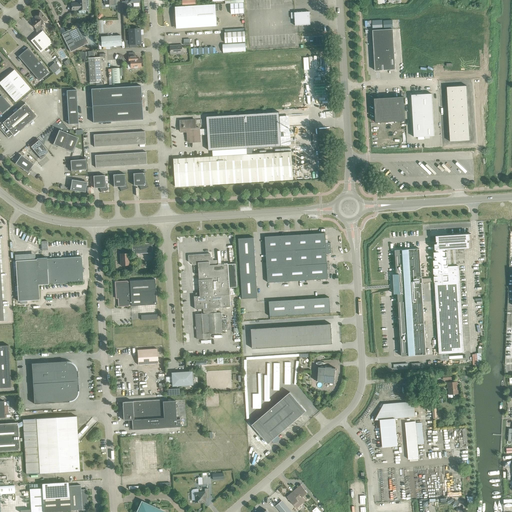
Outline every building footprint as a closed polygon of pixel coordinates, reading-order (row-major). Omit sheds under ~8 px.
[(78,10),(86,10),(85,0),(77,0),(78,3),(71,3),(72,10),(78,10)] [(243,3),(230,3),(231,14),(244,13),(243,3)] [(214,25),(213,5),(197,6),(183,6),(178,7),(179,27),(214,25)] [(31,24),(35,28),(40,24),(41,25),(47,20),(40,12),(34,17),(36,19),(31,24)] [(294,13),(295,26),(310,25),(309,12),(294,13)] [(373,21),(372,21),(372,22),(372,30),(382,29),(382,22),(382,21),(382,20),(373,21)] [(385,21),(383,21),(383,22),(384,29),(393,28),(392,22),(392,21),(392,20),(385,21)] [(40,24),(35,28),(38,34),(30,41),(40,52),(52,42),(42,31),(43,30),(41,25),(40,24)] [(61,34),(70,52),(88,43),(79,25),(61,34)] [(128,29),(129,45),(141,44),(140,28),(128,29)] [(372,30),(375,71),(395,69),(393,29),(372,30)] [(224,33),(225,43),(245,42),(245,31),(224,33)] [(100,37),(101,47),(121,46),(120,35),(100,37)] [(313,37),(314,46),(326,45),(325,36),(313,37)] [(170,46),(171,54),(182,53),(182,45),(170,46)] [(18,56),(39,81),(49,72),(28,48),(18,56)] [(131,68),(134,68),(135,69),(137,69),(137,68),(137,67),(140,67),(140,59),(136,59),(135,59),(135,56),(128,56),(129,64),(130,64),(131,68)] [(88,58),(89,83),(101,82),(100,57),(88,58)] [(56,64),(50,69),(54,73),(60,68),(56,64)] [(112,84),(120,83),(119,68),(111,69),(112,84)] [(0,81),(0,84),(15,102),(30,89),(14,70),(0,81)] [(91,89),(93,123),(143,120),(141,86),(91,89)] [(467,86),(447,87),(450,142),(470,141),(467,86)] [(66,90),(68,124),(78,124),(76,90),(66,90)] [(411,95),(414,137),(434,136),(432,94),(416,95),(412,95),(411,95)] [(0,96),(0,112),(1,114),(10,106),(1,95),(0,96)] [(375,121),(376,123),(405,121),(403,97),(379,98),(374,98),(375,121)] [(0,122),(0,129),(7,137),(12,134),(14,136),(37,117),(25,103),(6,119),(5,118),(0,122)] [(206,117),(209,151),(281,146),(279,112),(206,117)] [(180,132),(181,132),(187,131),(188,142),(200,142),(199,128),(196,128),(195,120),(180,121),(180,128),(180,132)] [(60,147),(63,148),(68,134),(59,130),(55,139),(54,139),(55,139),(54,139),(52,145),(58,147),(58,146),(60,147)] [(93,135),(94,147),(145,144),(144,131),(93,135)] [(68,134),(63,148),(65,149),(67,150),(67,151),(73,153),(75,147),(74,147),(78,138),(68,134)] [(45,155),(48,152),(38,140),(31,147),(37,155),(36,155),(41,159),(45,155)] [(94,155),(95,168),(146,164),(146,165),(146,152),(145,152),(94,155)] [(173,159),(175,187),(293,180),(291,152),(173,159)] [(23,170),(28,174),(31,168),(30,168),(33,164),(21,155),(15,164),(23,169),(23,170)] [(76,170),(86,169),(85,159),(70,160),(71,165),(70,166),(70,165),(70,172),(77,171),(76,171),(76,170)] [(148,187),(145,179),(144,173),(133,173),(134,185),(139,185),(141,190),(148,187)] [(128,188),(125,180),(124,174),(113,175),(114,187),(119,186),(121,191),(128,188)] [(108,190),(105,181),(104,175),(93,176),(94,188),(99,188),(101,192),(108,190)] [(75,191),(85,192),(87,182),(72,180),(71,185),(70,185),(70,184),(69,190),(75,191)] [(326,254),(331,253),(331,243),(326,243),(325,233),(265,237),(268,283),(328,279),(326,254)] [(397,284),(401,356),(426,355),(422,284),(434,281),(434,282),(439,354),(464,352),(458,266),(448,266),(447,249),(469,248),(469,242),(468,242),(468,240),(470,239),(469,234),(471,234),(446,235),(446,237),(443,238),(443,235),(436,236),(436,242),(437,241),(437,244),(434,244),(435,250),(436,250),(435,252),(434,252),(434,258),(435,258),(435,260),(433,260),(433,266),(434,266),(434,268),(433,268),(433,274),(436,274),(436,276),(434,277),(434,278),(422,278),(422,277),(421,277),(419,249),(395,250),(396,274),(393,274),(393,285),(397,284)] [(238,238),(242,299),(257,298),(254,237),(238,238)] [(131,244),(132,254),(152,253),(151,243),(131,244)] [(120,254),(121,266),(129,265),(128,253),(120,254)] [(211,258),(211,254),(210,254),(189,255),(188,256),(189,262),(189,263),(192,263),(192,264),(192,265),(198,265),(200,293),(195,293),(196,296),(194,296),(195,309),(203,309),(203,314),(195,314),(197,339),(210,338),(209,334),(222,333),(221,313),(216,313),(216,308),(231,307),(229,288),(237,287),(236,263),(217,265),(217,260),(213,260),(213,259),(212,258),(211,258)] [(68,283),(83,282),(81,257),(36,260),(36,259),(15,261),(18,301),(39,300),(38,285),(68,283)] [(118,299),(118,307),(128,306),(128,305),(131,305),(131,306),(156,304),(155,279),(129,281),(129,282),(127,282),(127,281),(115,282),(115,294),(118,299)] [(270,317),(330,313),(329,297),(269,301),(270,317)] [(331,338),(331,337),(332,337),(332,336),(331,336),(331,335),(332,335),(332,334),(331,334),(331,333),(332,333),(331,333),(331,332),(331,331),(331,330),(331,329),(331,324),(251,329),(252,349),(332,344),(332,338),(331,338)] [(0,387),(11,387),(8,345),(0,345),(0,387)] [(137,350),(138,365),(158,364),(157,349),(137,350)] [(31,363),(32,374),(34,404),(69,402),(69,401),(71,401),(72,400),(74,399),(75,398),(76,396),(77,395),(77,393),(78,391),(77,371),(76,371),(76,369),(75,367),(74,366),(73,365),(72,363),(70,363),(68,362),(66,362),(66,361),(31,363)] [(317,382),(334,383),(335,368),(318,367),(317,382)] [(171,373),(172,386),(192,385),(191,372),(171,373)] [(448,388),(449,388),(449,394),(457,394),(457,393),(458,393),(458,390),(457,390),(456,382),(447,383),(448,388)] [(252,425),(268,444),(306,411),(290,392),(252,425)] [(125,417),(123,417),(123,420),(131,420),(132,430),(180,427),(180,419),(176,419),(175,400),(162,401),(162,399),(122,402),(122,405),(124,405),(125,417)] [(415,417),(414,401),(384,404),(375,420),(378,420),(378,424),(380,426),(382,448),(397,446),(395,418),(415,417)] [(22,419),(26,474),(79,471),(76,416),(22,419)] [(414,422),(403,422),(405,458),(416,457),(414,422)] [(0,451),(19,451),(18,423),(0,423),(0,451)] [(42,488),(29,489),(30,511),(50,511),(70,510),(82,510),(82,509),(88,509),(87,490),(81,490),(80,485),(69,486),(68,482),(41,483),(42,488)] [(297,491),(295,493),(303,502),(306,500),(302,496),(306,492),(300,485),(295,489),(297,491)] [(195,500),(195,503),(205,502),(205,496),(208,496),(208,489),(204,489),(205,492),(198,493),(198,489),(193,489),(191,491),(192,500),(195,500)] [(295,493),(293,495),(291,493),(286,497),(295,507),(300,504),(301,504),(303,502),(295,493)] [(275,506),(280,511),(289,511),(281,501),(275,506)]
